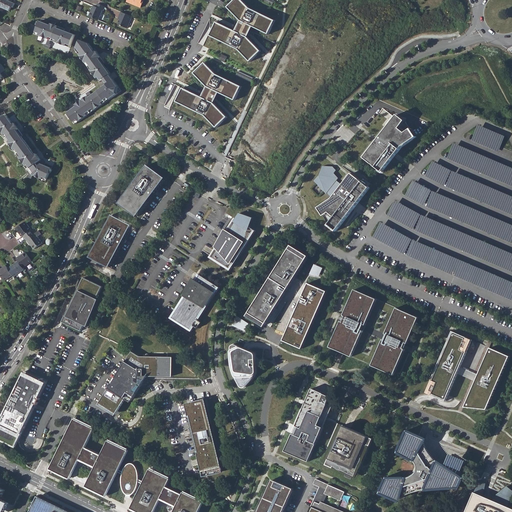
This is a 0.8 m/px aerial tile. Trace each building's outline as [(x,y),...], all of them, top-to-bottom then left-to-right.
[(15,4),(12,2),(11,1),(11,0),(0,0),(0,1),(2,2),(0,6),(10,11),(12,7),(14,7),(15,4)] [(129,0),(128,3),(141,8),(143,3),(142,2),(142,0),(129,0)] [(217,22),(210,36),(238,49),(250,62),(261,51),(248,37),(253,27),(269,35),(275,21),(250,8),(242,0),(234,0),(228,7),(241,20),(235,31),(217,22)] [(90,4),(86,15),(95,19),(100,8),(101,8),(102,5),(95,2),(93,6),(90,4)] [(129,28),(134,17),(124,13),(122,17),(124,18),(122,21),(121,25),(129,28)] [(53,29),(55,24),(56,22),(52,21),(50,25),(40,21),(38,27),(42,28),(39,35),(49,39),(49,37),(57,40),(56,42),(66,46),(67,44),(71,45),(75,34),(69,32),(71,28),(66,26),(65,28),(64,33),(61,32),(62,29),(56,27),(55,30),(53,29)] [(61,32),(64,33),(65,28),(55,24),(53,29),(55,30),(56,27),(62,29),(61,32)] [(103,79),(110,74),(110,73),(107,68),(110,65),(107,61),(105,63),(101,65),(100,63),(102,61),(98,56),(96,58),(95,57),(98,54),(94,48),(93,49),(89,44),(80,40),(77,47),(81,54),(80,55),(86,63),(88,62),(92,67),(92,66),(93,68),(91,70),(97,78),(99,77),(101,80),(103,79)] [(100,63),(101,65),(105,63),(98,54),(95,57),(96,58),(98,56),(102,61),(100,63)] [(176,102),(205,116),(217,128),(228,117),(214,104),(219,93),(235,101),(242,87),(217,74),(205,63),(194,73),(207,87),(202,97),(183,88),(176,102)] [(236,75),(251,83),(253,78),(238,71),(236,75)] [(107,84),(108,86),(110,84),(109,82),(108,81),(111,79),(112,79),(112,80),(113,79),(110,74),(103,79),(107,84)] [(73,115),(70,117),(74,122),(78,119),(79,121),(88,115),(86,113),(92,110),(91,108),(92,108),(94,110),(103,104),(101,102),(108,98),(109,100),(119,93),(116,92),(117,87),(119,88),(113,79),(112,80),(112,79),(111,79),(108,81),(109,82),(110,84),(108,86),(107,84),(92,95),(89,91),(86,93),(87,96),(90,99),(88,101),(86,98),(78,104),(80,107),(78,108),(77,105),(70,111),(73,115)] [(77,105),(78,108),(80,107),(78,104),(86,98),(88,101),(90,99),(87,96),(76,104),(77,105)] [(364,157),(382,172),(403,146),(416,137),(406,122),(401,127),(400,127),(405,121),(397,114),(364,157)] [(42,177),(46,179),(51,168),(45,165),(46,162),(43,158),(41,159),(40,160),(37,156),(34,159),(33,156),(37,153),(39,152),(36,148),(32,151),(25,140),(28,138),(25,134),(23,135),(20,137),(18,136),(21,134),(17,129),(15,130),(14,129),(17,126),(19,125),(17,121),(13,124),(6,115),(0,119),(0,129),(4,135),(5,134),(10,140),(9,141),(15,150),(16,149),(21,156),(20,157),(26,166),(28,165),(34,173),(33,174),(33,175),(41,179),(42,177)] [(505,135),(478,125),(472,141),(498,152),(505,135)] [(18,136),(20,137),(23,135),(17,126),(14,129),(15,130),(17,129),(21,134),(18,136)] [(511,167),(454,143),(447,159),(511,185),(511,167)] [(451,170),(433,161),(425,176),(443,186),(451,170)] [(148,165),(119,204),(137,217),(166,178),(148,165)] [(341,186),(336,182),(337,180),(339,178),(328,166),(323,166),(318,176),(314,181),(326,194),(328,191),(334,196),(332,198),(318,208),(324,216),(330,212),(335,216),(329,224),(337,231),(370,188),(352,173),(343,185),(341,186)] [(511,196),(452,171),(446,187),(511,214),(511,196)] [(432,190),(413,181),(406,196),(424,205),(432,190)] [(511,224),(433,191),(426,207),(511,243),(511,224)] [(420,215),(396,201),(388,216),(412,229),(420,215)] [(218,248),(212,257),(230,268),(238,256),(239,256),(255,230),(249,227),(252,217),(241,213),(237,219),(236,218),(228,232),(225,230),(216,246),(218,248)] [(132,225),(112,215),(90,257),(109,268),(132,225)] [(511,253),(422,215),(415,231),(511,271),(511,253)] [(32,230),(26,221),(17,228),(23,236),(24,235),(30,231),(32,230)] [(411,239),(381,223),(373,238),(403,254),(411,239)] [(30,231),(24,235),(27,239),(27,238),(31,244),(35,249),(43,243),(38,237),(41,234),(39,231),(33,235),(30,231)] [(511,281),(414,240),(407,256),(511,300),(511,281)] [(249,314),(266,325),(308,259),(290,248),(249,314)] [(23,267),(32,261),(26,252),(17,259),(19,261),(23,267)] [(14,277),(24,269),(23,267),(19,261),(8,269),(13,275),(14,277)] [(320,276),(323,267),(314,264),(311,274),(320,276)] [(0,274),(5,281),(13,275),(8,269),(6,265),(0,269),(0,274)] [(172,318),(191,330),(194,325),(198,319),(204,309),(205,310),(219,287),(199,275),(195,281),(192,279),(184,295),(186,296),(172,318)] [(102,286),(84,277),(78,290),(76,289),(74,297),(62,322),(81,331),(84,325),(87,327),(100,300),(97,299),(102,286)] [(308,282),(282,340),(302,348),(327,291),(308,282)] [(377,300),(353,289),(342,315),(345,316),(342,322),(339,322),(327,348),(339,352),(351,358),(363,332),(361,331),(362,328),(364,325),(366,325),(377,300)] [(416,317),(394,308),(383,334),(385,334),(384,337),(383,339),(381,338),(369,366),(392,375),(403,349),(401,348),(402,345),(403,343),(405,343),(416,317)] [(233,325),(246,331),(250,322),(237,316),(233,325)] [(446,400),(459,370),(473,340),(453,331),(426,393),(446,401),(446,400)] [(254,352),(234,343),(230,345),(230,351),(233,373),(240,388),(245,388),(257,374),(254,352)] [(510,356),(491,348),(477,378),(465,407),(487,409),(510,356)] [(140,357),(132,352),(100,401),(117,412),(127,396),(133,399),(147,376),(170,377),(170,357),(140,357)] [(25,371),(25,372),(45,382),(46,381),(25,371)] [(20,434),(45,382),(25,372),(0,423),(0,438),(14,446),(20,434)] [(316,444),(326,449),(338,423),(331,421),(327,419),(322,417),(328,404),(331,396),(322,393),(321,394),(319,394),(317,393),(318,391),(312,389),(296,426),(299,427),(297,431),(296,435),(292,434),(285,452),(308,461),(316,444)] [(188,403),(205,471),(224,466),(207,398),(190,402),(188,403)] [(322,417),(327,419),(333,406),(328,404),(322,417)] [(75,419),(95,428),(95,427),(76,417),(75,419)] [(95,428),(75,419),(51,468),(71,478),(80,460),(96,468),(87,486),(107,495),(118,472),(122,474),(122,477),(121,480),(121,481),(121,483),(121,484),(122,485),(122,487),(123,489),(123,490),(124,492),(125,493),(125,494),(126,495),(126,497),(131,498),(131,495),(132,495),(133,494),(134,493),(134,492),(136,490),(136,489),(137,488),(137,487),(138,485),(138,484),(138,483),(143,484),(132,507),(141,511),(154,511),(160,499),(177,507),(174,511),(198,511),(202,504),(183,494),(166,486),(169,480),(150,471),(145,482),(139,479),(139,476),(139,475),(139,473),(138,472),(138,470),(137,469),(136,467),(135,465),(134,464),(133,464),(132,463),(131,464),(129,464),(128,464),(127,465),(126,466),(125,467),(124,468),(124,470),(123,472),(119,469),(127,452),(108,443),(102,455),(85,447),(92,434),(95,428)] [(343,426),(338,423),(326,449),(320,463),(333,468),(334,466),(354,475),(364,451),(367,452),(373,438),(343,425),(343,426)] [(386,478),(380,493),(396,500),(406,495),(416,491),(425,489),(433,487),(444,487),(454,487),(459,476),(453,474),(447,471),(442,467),(437,462),(433,457),(427,448),(425,442),(424,438),(407,431),(398,452),(402,453),(407,456),(414,461),(416,462),(417,465),(417,469),(416,473),(414,476),(410,478),(395,479),(386,478)] [(0,438),(0,440),(14,447),(14,446),(0,438)] [(109,441),(108,443),(127,452),(128,451),(109,441)] [(356,478),(367,452),(364,451),(354,475),(334,466),(333,468),(356,478)] [(205,471),(207,476),(225,471),(224,466),(205,471)] [(170,479),(150,470),(150,471),(169,480),(170,479)] [(345,492),(317,479),(314,485),(319,487),(326,490),(326,491),(328,492),(342,499),(345,492)] [(282,511),(293,489),(272,480),(258,511),(282,511)] [(6,488),(0,485),(0,511),(2,511),(4,511),(10,500),(3,497),(6,488)] [(326,490),(319,487),(308,511),(310,511),(315,502),(322,505),(328,492),(326,491),(326,490)] [(184,493),(183,494),(202,504),(203,502),(184,493)] [(70,511),(40,497),(32,511),(70,511)] [(310,511),(338,511),(336,511),(337,509),(334,508),(333,510),(322,505),(315,502),(310,511)]
